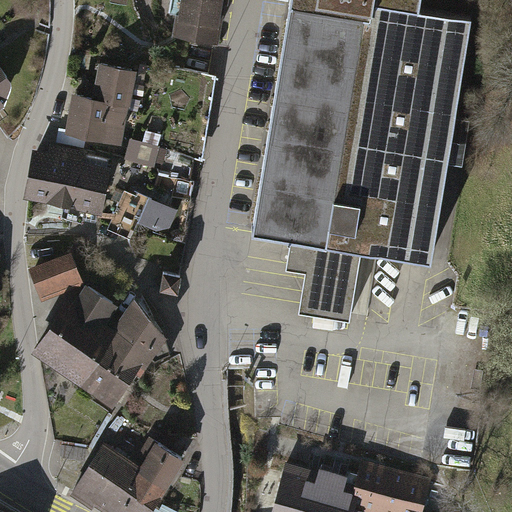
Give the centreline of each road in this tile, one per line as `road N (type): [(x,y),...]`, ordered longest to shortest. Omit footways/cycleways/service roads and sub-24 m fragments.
road 1 (residential): [(216,511),(208,266),(249,0)]
road 2 (residential): [(63,0),(58,60),(16,202),(36,410),(4,481)]
